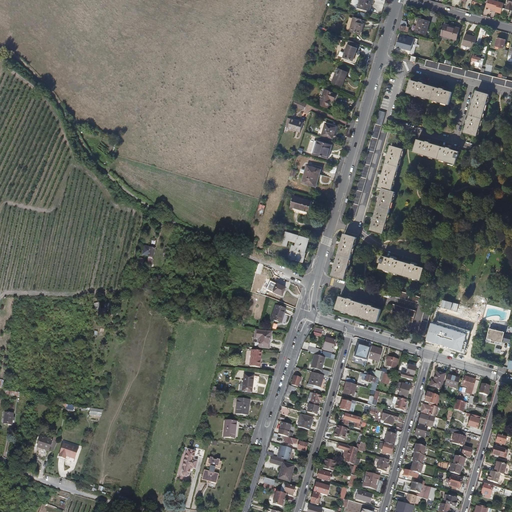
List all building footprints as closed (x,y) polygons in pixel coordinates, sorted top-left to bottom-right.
[(487,0),(486,7),(496,9),(498,1),(494,0),(487,0)] [(372,5),(360,1),(357,13),(369,16),(372,5)] [(503,3),(498,1),(496,9),(495,11),(501,13),(503,3)] [(430,21),(419,18),(416,32),(426,35),(430,21)] [(363,26),(356,24),(352,38),(363,41),(365,31),(362,30),(363,26)] [(460,28),(445,24),(442,35),(457,39),(460,28)] [(480,45),(483,35),(485,36),(487,30),(480,28),(476,44),(480,45)] [(409,37),(400,34),(397,46),(406,49),(409,37)] [(477,38),(465,34),(462,44),(475,48),(477,38)] [(506,40),(497,38),(495,47),(504,49),(506,40)] [(357,55),(347,51),(343,63),(353,67),(357,55)] [(453,60),(445,57),(443,64),(451,66),(453,60)] [(511,81),(503,79),(493,76),(481,73),(469,70),(453,66),(451,66),(443,64),(430,61),(427,60),(425,66),(511,88),(511,81)] [(347,75),(337,71),(331,85),(341,89),(347,75)] [(419,84),(411,81),(407,93),(448,105),(452,93),(445,91),(444,91),(444,90),(440,89),(438,89),(425,85),(423,85),(423,84),(420,83),(419,84)] [(336,94),(325,89),(319,104),(326,108),(330,100),(333,101),(336,94)] [(489,95),(476,92),(474,100),(473,100),(472,103),(473,104),(468,121),(467,121),(466,124),(467,124),(464,133),(477,137),(489,95)] [(307,99),(297,94),(294,100),(304,106),(307,99)] [(386,113),(379,111),(348,216),(355,218),(386,113)] [(304,119),(296,116),(295,118),(292,116),(289,125),(300,129),(304,119)] [(338,125),(327,121),(323,133),(334,136),(338,125)] [(332,144),(320,140),(315,152),(328,157),(332,144)] [(426,143),(417,140),(414,152),(455,165),(457,160),(463,162),(466,152),(460,150),(459,152),(450,150),(451,149),(447,148),(447,149),(429,144),(430,143),(426,142),(426,143)] [(404,149),(391,146),(388,154),(387,158),(383,175),(382,175),(381,178),(379,187),(383,188),(380,197),(379,197),(378,201),(379,201),(374,218),(373,217),(372,221),(373,221),(371,230),(383,234),(395,192),(392,191),(404,149)] [(321,168),(307,163),(300,180),(312,184),(316,172),(319,173),(321,168)] [(315,203),(295,196),(291,206),(312,213),(315,203)] [(309,241),(285,233),(283,240),(288,241),(296,244),(295,249),(291,248),(290,253),(293,254),(291,261),(301,264),(303,257),(302,256),(304,250),(305,250),(306,247),(307,247),(309,241)] [(356,238),(344,234),(341,242),(340,242),(339,246),(340,247),(335,263),(334,263),(333,267),(334,267),(331,275),(344,279),(356,238)] [(391,258),(376,254),(374,262),(380,264),(378,268),(420,281),(424,268),(416,266),(416,265),(412,264),(412,265),(395,260),(395,259),(392,257),(391,258)] [(277,285),(271,282),(267,290),(274,293),(277,285)] [(285,288),(277,285),(274,293),(282,296),(285,288)] [(419,297),(397,290),(395,297),(418,304),(419,297)] [(340,297),(339,296),(335,309),(377,323),(381,310),(374,308),(372,307),(373,306),(369,305),(368,306),(367,305),(353,301),(351,300),(352,299),(348,298),(348,299),(346,299),(340,297)] [(435,299),(428,297),(417,333),(424,336),(435,299)] [(459,304),(444,300),(442,307),(457,312),(459,304)] [(98,302),(93,304),(98,318),(106,315),(104,307),(100,309),(98,302)] [(416,311),(392,304),(390,311),(407,316),(403,329),(410,331),(416,311)] [(284,308),(273,306),(270,320),(280,323),(282,313),(283,313),(284,308)] [(470,331),(439,321),(438,325),(432,323),(426,343),(466,355),(467,351),(464,351),(470,331)] [(271,331),(256,328),(256,332),(269,334),(268,341),(270,341),(271,331)] [(505,334),(490,330),(487,340),(495,342),(495,343),(502,344),(503,342),(510,344),(511,337),(505,335),(505,334)] [(269,334),(256,332),(255,337),(258,338),(257,347),(268,349),(268,344),(267,344),(268,341),(269,334)] [(336,341),(327,338),(324,349),(332,352),(336,341)] [(369,348),(359,345),(356,356),(366,360),(369,348)] [(370,352),(380,355),(382,349),(371,346),(370,352)] [(260,351),(251,350),(249,367),(258,368),(259,363),(258,363),(260,351)] [(378,361),(380,355),(370,352),(368,358),(378,361)] [(325,358),(316,355),(311,368),(321,371),(325,358)] [(398,359),(389,357),(386,366),(395,369),(398,359)] [(415,367),(409,365),(406,374),(398,371),(397,376),(408,380),(409,374),(414,376),(415,372),(414,372),(415,367)] [(445,374),(436,371),(433,381),(432,380),(430,386),(440,389),(445,374)] [(324,375),(321,374),(314,372),(313,372),(309,384),(308,383),(307,385),(313,387),(314,385),(320,387),(324,375)] [(390,375),(384,373),(382,380),(381,383),(388,384),(390,375)] [(253,376),(243,374),(242,385),(239,384),(238,391),(251,393),(253,376)] [(376,378),(374,377),(368,375),(363,374),(362,378),(364,378),(364,380),(366,381),(366,382),(371,383),(371,382),(373,382),(371,389),(371,390),(375,391),(377,383),(375,383),(376,378)] [(459,378),(448,375),(445,385),(456,388),(459,378)] [(301,378),(294,376),(292,385),(298,386),(301,378)] [(475,380),(465,377),(462,386),(466,387),(466,389),(471,391),(475,380)] [(410,386),(402,383),(399,382),(397,390),(400,391),(399,394),(407,397),(410,386)] [(356,386),(346,383),(343,393),(353,396),(356,386)] [(490,386),(482,384),(479,393),(488,396),(490,386)] [(437,395),(427,392),(424,401),(434,404),(437,395)] [(322,397),(313,394),(311,403),(318,405),(320,401),(321,401),(322,397)] [(352,399),(343,397),(340,408),(349,411),(351,403),(352,399)] [(406,401),(393,397),(392,402),(396,404),(395,408),(403,410),(406,401)] [(250,400),(237,398),(235,414),(247,416),(250,400)] [(463,401),(456,399),(453,409),(460,411),(463,401)] [(430,406),(424,404),(422,411),(429,413),(430,406)] [(319,408),(309,406),(308,412),(317,415),(319,408)] [(90,408),(88,414),(101,417),(102,410),(90,408)] [(399,415),(383,411),(380,422),(381,423),(392,426),(394,419),(397,420),(399,415)] [(13,414),(5,413),(4,423),(12,425),(13,414)] [(479,416),(467,413),(466,416),(469,417),(467,425),(476,428),(479,416)] [(357,417),(345,414),(345,415),(344,419),(342,419),(341,424),(347,425),(349,421),(355,422),(354,427),(359,429),(361,424),(360,424),(360,421),(366,423),(366,422),(367,419),(358,417),(357,417)] [(430,416),(421,414),(419,422),(428,425),(430,416)] [(312,419),(301,415),(298,427),(309,430),(312,419)] [(237,422),(224,420),(222,437),(235,439),(237,422)] [(279,430),(281,430),(288,433),(291,425),(282,422),(279,430)] [(427,427),(418,425),(415,434),(424,437),(426,429),(429,430),(430,427),(427,426),(427,427)] [(61,428),(57,427),(55,432),(44,428),(39,437),(55,444),(58,436),(61,428)] [(466,432),(448,427),(447,431),(454,433),(451,442),(462,445),(466,432)] [(345,430),(337,428),(335,433),(334,436),(344,439),(344,437),(343,437),(345,430)] [(389,428),(384,443),(393,445),(396,435),(394,434),(395,430),(389,428)] [(506,436),(498,434),(496,442),(504,444),(506,436)] [(308,444),(299,441),(297,449),(306,452),(308,444)] [(78,448),(62,442),(57,456),(73,461),(78,448)] [(356,458),(358,451),(359,449),(337,442),(336,448),(345,450),(343,456),(345,457),(347,458),(346,462),(348,462),(354,464),(356,458)] [(393,445),(384,443),(384,444),(379,442),(378,448),(382,450),(382,452),(383,452),(386,453),(390,455),(393,445)] [(359,449),(358,451),(364,453),(366,445),(360,443),(360,445),(359,449)] [(415,453),(423,455),(425,446),(419,445),(416,444),(414,452),(415,453)] [(281,445),(277,457),(284,459),(288,460),(288,458),(289,458),(289,456),(290,454),(291,448),(281,445)] [(471,448),(463,445),(461,455),(468,457),(471,448)] [(505,449),(495,446),(492,454),(503,457),(505,449)] [(193,451),(185,449),(179,473),(181,476),(184,477),(187,476),(188,470),(191,469),(194,470),(196,462),(196,461),(191,460),(193,451)] [(415,453),(412,461),(422,464),(424,455),(423,455),(415,453)] [(284,459),(277,457),(271,455),(269,463),(281,466),(278,479),(289,482),(293,466),(283,463),(284,459)] [(455,455),(453,463),(462,466),(465,458),(455,455)] [(211,458),(208,457),(208,458),(205,457),(203,465),(208,466),(207,471),(202,470),(199,480),(205,481),(214,484),(217,474),(212,472),(213,468),(218,469),(220,461),(218,461),(218,460),(215,459),(215,460),(211,459),(211,458)] [(389,460),(376,457),(374,461),(378,462),(376,469),(380,470),(380,471),(385,472),(389,460)] [(336,461),(325,458),(322,468),(333,471),(336,461)] [(422,464),(412,461),(413,462),(411,471),(415,472),(417,473),(420,474),(421,474),(423,465),(422,464)] [(496,462),(493,472),(500,474),(503,475),(506,465),(496,462)] [(459,475),(462,466),(453,463),(451,463),(449,471),(459,475)] [(329,473),(320,470),(317,477),(327,480),(329,473)] [(379,476),(367,472),(363,486),(374,489),(377,480),(378,480),(379,476)] [(500,474),(493,472),(491,476),(489,475),(488,480),(489,480),(489,481),(492,482),(493,481),(497,482),(497,483),(500,474)] [(461,478),(450,474),(448,485),(458,488),(461,478)] [(356,476),(351,475),(351,476),(348,487),(353,488),(356,476)] [(421,484),(414,482),(412,482),(410,491),(425,495),(424,498),(427,499),(430,487),(421,484)] [(330,487),(316,483),(313,491),(327,495),(330,487)] [(493,486),(484,483),(481,493),(490,495),(493,486)] [(283,493),(285,494),(292,496),(295,486),(286,484),(283,493)] [(430,487),(427,499),(433,501),(436,489),(430,487)] [(373,494),(358,489),(355,499),(363,501),(363,499),(365,499),(365,501),(370,503),(373,494)] [(282,507),(285,494),(283,493),(276,491),(272,504),(282,507)] [(320,494),(314,492),(310,503),(318,505),(320,499),(319,499),(320,494)] [(416,496),(408,494),(405,503),(414,506),(416,496)] [(457,498),(447,495),(445,500),(448,501),(447,505),(455,507),(455,506),(457,506),(458,503),(456,502),(457,501),(456,501),(457,498)] [(407,505),(399,503),(398,507),(397,507),(396,511),(400,511),(407,511),(408,510),(406,510),(407,505)] [(438,511),(447,511),(450,506),(441,503),(438,511)]
